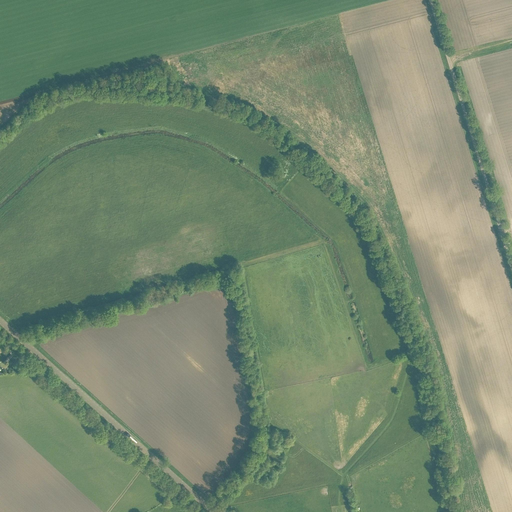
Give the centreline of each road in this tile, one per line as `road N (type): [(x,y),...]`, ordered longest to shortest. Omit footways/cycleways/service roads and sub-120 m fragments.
road 1 (tertiary): [(214,511),(0,320)]
road 2 (unclassified): [(511,265),(448,57)]
